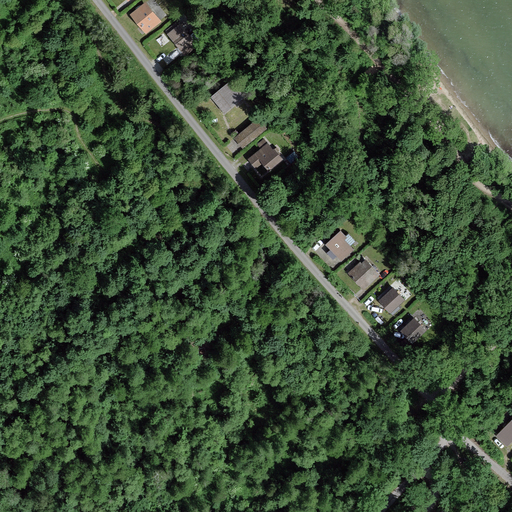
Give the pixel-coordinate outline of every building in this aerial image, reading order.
[(160,22),(144,2),(127,16),(144,36),(160,22)] [(188,33),(180,21),(164,32),(173,44),(188,33)] [(239,99),(226,83),(208,97),(222,113),(239,99)] [(264,127),(256,118),(232,139),(241,148),(264,127)] [(279,158),(265,143),(247,161),(254,169),(259,164),(265,170),(279,158)] [(342,235),(337,231),(322,245),(338,261),(352,249),(340,239),(342,235)] [(378,275),(363,259),(345,276),(360,292),(378,275)] [(404,301),(389,284),(372,299),(391,320),(401,311),(397,306),(404,301)] [(424,331),(411,317),(396,331),(409,345),(424,331)] [(511,439),(511,416),(493,436),(505,447),(511,439)]
